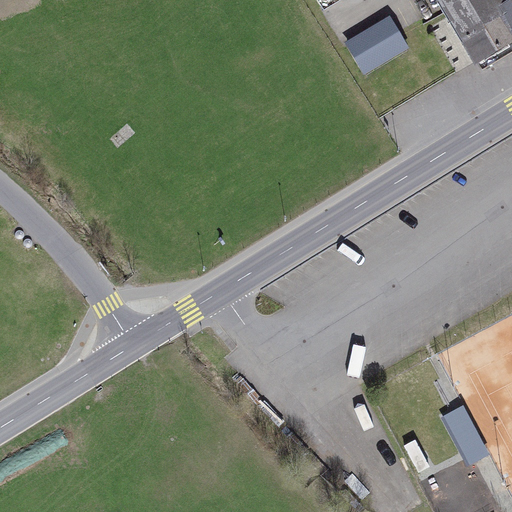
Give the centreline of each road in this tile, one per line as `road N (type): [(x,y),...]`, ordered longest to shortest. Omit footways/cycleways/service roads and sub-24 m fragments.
road 1 (secondary): [(132,347),(511,112)]
road 2 (residential): [(132,347),(68,255),(0,186)]
road 3 (secondary): [(0,428),(132,347)]
